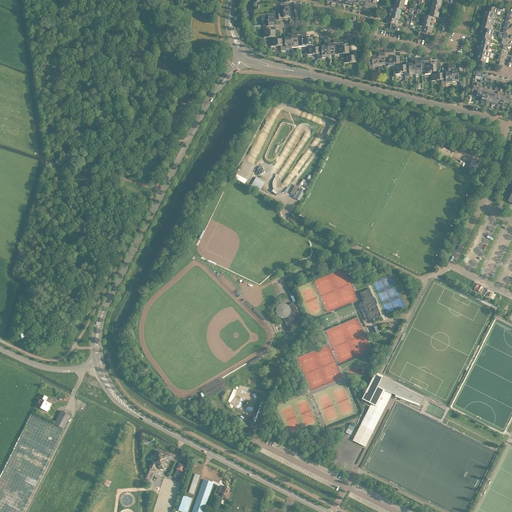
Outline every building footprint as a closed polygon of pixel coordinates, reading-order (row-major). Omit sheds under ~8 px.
[(281,17),(290,16),(289,11),(297,11),(296,4),(289,5),(289,2),(282,2),(282,3),(280,3),(280,5),(278,6),(278,12),(280,12),(281,13),(281,17)] [(496,14),(483,11),(482,16),(494,19),(494,17),(492,16),(493,14),(496,14)] [(398,14),(387,12),(386,17),(397,20),(398,14)] [(281,13),(277,13),(277,14),(274,14),(274,13),(267,14),(263,14),(263,23),(262,23),(262,27),(268,27),(268,25),(274,25),(274,20),(278,19),(278,20),(281,20),(281,17),(281,13)] [(481,22),(491,24),(493,24),(494,19),(482,16),(481,22)] [(397,20),(386,17),(385,22),(390,23),(389,29),(396,31),(397,27),(395,26),(395,25),(396,25),(397,20)] [(434,23),(423,20),(422,26),(432,29),(434,23)] [(432,29),(422,26),(420,32),(418,32),(417,36),(425,37),(425,36),(425,35),(426,32),(431,34),(432,29)] [(275,36),(274,30),(268,30),(268,27),(262,27),(262,31),(263,31),(263,37),(269,36),(269,37),(270,37),(270,36),(275,36)] [(478,32),(491,35),(492,30),(489,29),(479,27),(478,32)] [(299,31),(298,31),(296,31),(296,35),(293,35),(293,32),(290,32),(291,48),(291,46),(297,46),(297,39),(300,39),(300,34),(299,31)] [(290,32),(288,32),(287,32),(287,35),(288,37),(284,37),(284,38),(285,46),(280,47),(280,50),(285,50),(285,49),(291,48),(290,32)] [(491,35),(478,32),(481,33),(480,38),(491,41),(492,40),(491,40),(491,39),(490,39),(491,35)] [(300,39),(297,39),(297,46),(298,46),(297,45),(300,44),(300,45),(305,45),(306,45),(312,44),(311,38),(306,38),(306,34),(300,34),(300,39)] [(270,36),(270,37),(270,46),(275,46),(277,46),(280,45),(280,47),(285,46),(284,38),(275,39),(275,36),(270,36)] [(321,55),(318,55),(317,55),(317,58),(322,58),(322,57),(327,56),(327,40),(323,40),(324,43),(324,45),(320,45),(320,47),(321,46),(321,55)] [(327,40),(327,56),(328,56),(328,55),(334,54),(333,47),(336,47),(336,43),(336,40),(333,40),(333,43),(330,43),(330,40),(327,40)] [(333,47),(334,54),(334,53),(337,53),(342,53),(343,53),(346,53),(348,53),(348,46),(343,46),(343,42),(336,43),(336,47),(333,47)] [(306,45),(307,54),(312,54),(317,54),(317,55),(318,55),(321,55),(321,46),(320,47),(312,47),(312,44),(306,45)] [(378,64),(384,64),(384,57),(386,57),(386,52),(386,49),(383,49),(383,52),(380,53),(380,49),(377,50),(378,66),(378,64)] [(487,54),(489,54),(490,54),(490,52),(487,51),(478,49),(476,54),(486,57),(488,57),(489,55),(487,54)] [(372,67),(378,66),(377,50),(374,50),(374,53),(374,55),(371,55),(371,57),(368,58),(368,68),(372,67)] [(348,53),(346,53),(343,53),(343,56),(343,62),(350,62),(351,62),(355,62),(355,54),(356,54),(356,51),(352,51),(352,54),(352,55),(348,55),(348,53)] [(384,57),(384,64),(384,63),(387,63),(387,66),(393,66),(393,65),(393,63),(398,62),(398,56),(393,56),(393,52),(386,52),(386,57),(384,57)] [(415,73),(421,72),(420,65),(424,65),(423,60),(423,57),(420,57),(420,61),(417,61),(417,58),(414,58),(415,74),(415,73)] [(404,76),(406,76),(409,76),(409,75),(415,74),(414,58),(410,58),(411,61),(411,63),(407,63),(407,64),(408,72),(404,72),(404,76)] [(430,71),(435,70),(435,64),(430,64),(430,60),(423,60),(424,65),(420,65),(421,72),(421,71),(423,71),(424,74),(430,73),(430,71)] [(399,65),(398,62),(393,63),(393,65),(393,66),(394,74),(397,74),(399,74),(399,72),(401,72),(404,72),(408,72),(407,64),(399,65)] [(441,84),(444,84),(445,84),(445,83),(451,82),(450,63),(447,63),(447,70),(448,70),(448,72),(444,72),(444,73),(445,81),(440,81),(441,84)] [(450,63),(451,82),(452,82),(451,81),(458,80),(457,76),(459,76),(459,77),(462,76),(461,67),(458,67),(458,69),(453,69),(453,68),(454,68),(453,63),(450,63)] [(430,73),(430,81),(440,80),(440,81),(445,81),(444,73),(435,73),(435,70),(430,71),(430,73)] [(483,87),(480,100),(485,102),(489,89),(483,87)] [(505,93),(501,106),(502,106),(502,105),(503,105),(504,103),(508,104),(511,91),(508,90),(508,93),(505,93)] [(493,93),(491,103),(496,104),(499,91),(497,91),(496,94),(493,93)] [(496,104),(501,106),(505,93),(499,91),(496,104)] [(293,195),(292,196),(295,198),(294,198),(299,201),(307,186),(303,183),(301,188),(298,186),(293,195)] [(360,303),(362,310),(364,309),(368,321),(380,316),(375,304),(377,304),(374,296),(372,297),(369,288),(359,293),(363,301),(359,303),(360,303)] [(278,314),(281,316),(282,316),(287,328),(301,322),(293,303),(286,306),(284,304),(280,305),(277,307),(276,311),(278,314)] [(359,427),(352,440),(365,446),(371,433),(387,402),(387,401),(388,401),(390,396),(394,398),(395,396),(418,405),(419,404),(419,403),(423,397),(402,386),(403,385),(395,381),(395,382),(394,382),(394,383),(393,382),(393,381),(377,373),(375,372),(373,376),(361,399),(360,401),(364,403),(369,406),(359,427)] [(35,405),(47,411),(50,404),(45,401),(47,397),(40,394),(35,405)] [(60,410),(53,424),(63,429),(68,421),(69,420),(68,420),(70,415),(60,410)] [(153,472),(155,467),(163,470),(169,456),(156,450),(148,469),(147,469),(143,479),(149,482),(153,472)] [(181,478),(183,479),(185,473),(184,472),(187,467),(186,466),(179,463),(176,469),(177,469),(174,475),(181,478)] [(188,492),(193,494),(199,475),(194,473),(188,492)] [(191,511),(202,511),(213,482),(203,479),(191,511)] [(225,498),(226,496),(230,488),(226,487),(224,485),(223,487),(220,486),(217,492),(222,494),(221,496),(221,498),(223,500),(225,498)] [(175,509),(182,511),(186,511),(191,498),(180,494),(175,509)]
